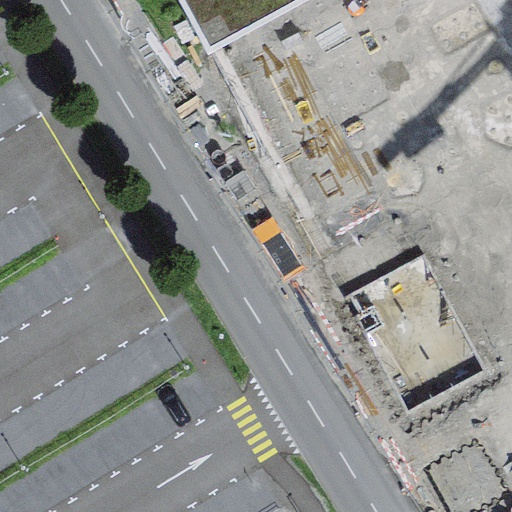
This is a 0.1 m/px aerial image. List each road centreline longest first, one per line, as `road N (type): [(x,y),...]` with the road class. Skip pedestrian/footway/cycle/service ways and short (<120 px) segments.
road 1 (unknown): [(453,79),(205,225)]
road 2 (unknown): [(511,200),(453,79)]
